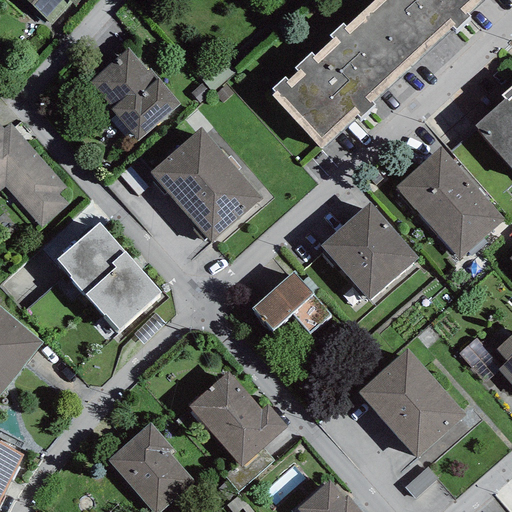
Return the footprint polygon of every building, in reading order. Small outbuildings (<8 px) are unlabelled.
[(24,0),(51,25),(72,3),(75,7),(81,0),(24,0)] [(374,0),(362,11),(409,67),(452,27),(455,30),(470,17),(467,13),(481,0),(374,0)] [(371,102),(409,67),(362,11),(345,26),(343,23),(329,36),(332,39),(314,56),(311,52),(294,69),(297,72),(288,80),(284,77),(271,89),(275,93),(271,96),(320,149),(356,115),(359,118),(375,105),(371,102)] [(128,48),(88,83),(137,141),(180,104),(150,69),(147,71),(128,48)] [(199,78),(212,93),(237,71),(224,57),(199,78)] [(190,94),(199,103),(210,93),(202,84),(190,94)] [(223,104),(233,94),(225,85),(215,95),(223,104)] [(511,86),(501,95),(505,99),(475,126),(511,170),(511,86)] [(41,229),(69,204),(58,194),(66,188),(10,123),(3,129),(0,125),(0,190),(4,187),(41,229)] [(200,128),(150,173),(210,243),(262,199),(237,170),(227,159),(200,128)] [(504,220),(440,147),(396,187),(458,260),(504,220)] [(227,159),(237,170),(240,168),(230,156),(227,159)] [(369,202),(320,246),(368,300),(417,258),(369,202)] [(105,315),(118,330),(160,292),(99,223),(56,260),(70,277),(69,278),(103,316),(105,315)] [(294,271),(252,309),(272,331),(291,313),(309,333),(331,315),(294,271)] [(0,307),(0,394),(43,343),(0,307)] [(511,335),(496,349),(507,361),(500,367),(498,370),(499,372),(511,385),(511,335)] [(459,354),(485,384),(499,372),(498,370),(500,367),(476,339),(459,354)] [(406,349),(358,393),(415,459),(465,415),(406,349)] [(261,410),(228,372),(188,407),(237,464),(241,468),(263,448),(287,427),(268,405),(261,410)] [(150,423),(108,460),(151,511),(159,511),(193,481),(171,456),(175,452),(150,423)] [(2,495),(23,455),(0,442),(0,506),(5,497),(2,495)] [(274,460),(263,448),(241,468),(237,464),(224,476),(238,493),(274,460)] [(415,500),(437,479),(427,467),(404,488),(415,500)] [(329,480),(296,509),(298,511),(361,511),(347,495),(343,498),(329,480)]
